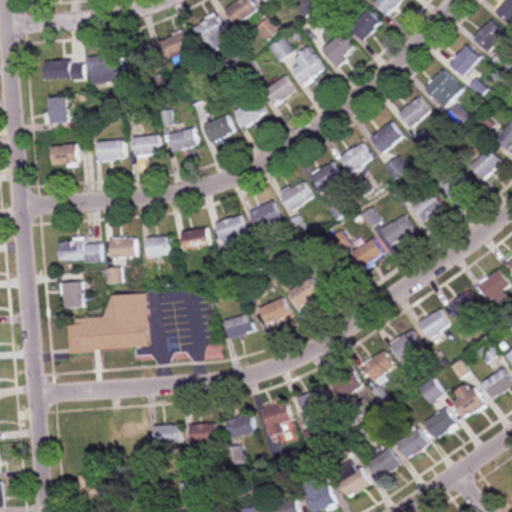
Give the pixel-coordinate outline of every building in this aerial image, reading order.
[(259,10),(250,0),(241,0),(226,12),(238,26),(259,10)] [(377,0),(376,2),(389,16),(404,0),(377,0)] [(511,0),(509,0),(499,11),(511,23),(511,0)] [(383,23),(371,10),(352,28),(365,41),(383,23)] [(195,28),(211,55),(233,43),(217,16),(195,28)] [(268,42),(284,31),(275,16),(258,27),(268,42)] [(475,40),(489,53),(507,33),(493,20),(475,40)] [(193,49),(185,32),(161,43),(169,60),(193,49)] [(325,48),(336,64),(357,49),(346,34),(325,48)] [(282,62),(296,51),(286,37),(272,48),(282,62)] [(153,66),(148,45),(130,49),(135,70),(153,66)] [(452,63),(465,76),(483,59),(470,46),(452,63)] [(327,69),(309,48),(296,59),(300,65),(294,70),(308,86),(327,69)] [(95,86),(120,81),(115,55),(90,60),(95,86)] [(47,81),(85,81),(85,62),(47,62),(47,81)] [(465,90),(445,70),(426,88),(446,108),(465,90)] [(278,108),(298,93),(286,77),(266,92),(278,108)] [(401,114),(413,128),(433,111),(421,97),(401,114)] [(69,98),(50,98),(50,124),(69,124),(69,98)] [(268,115),(259,98),(237,111),(246,128),(268,115)] [(200,119),(213,115),(209,102),(196,106),(200,119)] [(448,117),(459,129),(471,118),(460,106),(448,117)] [(212,144),(236,135),(230,117),(206,125),(212,144)] [(511,154),(511,153),(511,121),(495,138),(511,154)] [(404,138),(393,123),(373,139),(384,154),(404,138)] [(171,135),(176,153),(201,147),(197,129),(171,135)] [(137,158),(163,155),(161,136),(135,139),(137,158)] [(101,162),(127,162),(127,142),(100,143),(101,162)] [(342,156),(350,172),(374,160),(366,144),(342,156)] [(53,166),(80,166),(80,146),(53,146),(53,166)] [(503,163),(489,149),(471,167),(485,181),(503,163)] [(344,177),(333,162),(312,176),(323,191),(344,177)] [(455,202),(476,186),(463,171),(443,187),(455,202)] [(315,199),(305,181),(283,193),(293,212),(315,199)] [(425,223),(445,208),(434,193),(413,207),(425,223)] [(260,229),(283,218),(276,202),(252,212),(260,229)] [(382,221),(373,208),(363,215),(372,228),(382,221)] [(393,246),(414,232),(404,216),(383,230),(393,246)] [(238,235),(247,234),(245,218),(220,221),(224,249),(240,246),(238,235)] [(183,234),(188,252),(211,246),(207,228),(183,234)] [(148,239),(150,258),(176,255),(174,236),(148,239)] [(112,241),(114,260),(139,257),(138,238),(112,241)] [(385,254),(374,238),(353,252),(364,268),(385,254)] [(61,242),(61,262),(103,262),(103,242),(61,242)] [(331,287),(352,276),(344,260),(323,271),(331,287)] [(109,270),(111,285),(124,284),(123,268),(109,270)] [(480,287),(492,302),(511,286),(499,271),(480,287)] [(290,292),(300,307),(321,293),(311,278),(290,292)] [(85,309),(84,282),(64,283),(65,309),(85,309)] [(449,306),(460,321),(480,306),(469,291),(449,306)] [(111,318),(69,319),(70,352),(150,349),(148,294),(110,296),(111,318)] [(291,314),(283,298),(260,309),(268,325),(291,314)] [(451,326),(441,310),(419,324),(430,340),(451,326)] [(255,332),(250,314),(225,321),(230,339),(255,332)] [(402,361),(424,346),(412,329),(390,344),(402,361)] [(500,354),(491,344),(480,354),(490,364),(500,354)] [(373,381),(395,367),(385,352),(363,366),(373,381)] [(340,400),(363,387),(354,371),(330,384),(340,400)] [(493,400),(511,389),(511,380),(507,371),(484,382),(493,400)] [(468,419),(487,405),(470,383),(451,397),(468,419)] [(298,399),(307,416),(329,405),(321,388),(298,399)] [(296,434),(286,403),(263,410),(272,441),(296,434)] [(426,423),(438,440),(459,426),(447,409),(426,423)] [(227,421),(231,439),(256,434),(252,416),(227,421)] [(363,430),(371,444),(385,437),(377,422),(363,430)] [(191,443),(217,443),(217,425),(190,425),(191,443)] [(120,447),(146,447),(146,427),(120,427),(120,447)] [(182,445),(182,427),(155,427),(155,445),(182,445)] [(398,443),(409,460),(430,446),(418,429),(398,443)] [(226,449),(229,466),(245,463),(242,446),(226,449)] [(381,479),(401,465),(390,449),(371,463),(381,479)] [(349,499),(371,486),(361,469),(340,482),(349,499)] [(81,475),(82,502),(101,501),(100,475),(81,475)] [(320,511),(336,506),(324,477),(303,486),(313,511),(320,511)] [(261,493),(266,491),(262,478),(256,479),(261,493)] [(105,506),(121,505),(119,489),(104,491),(105,506)] [(272,506),(273,511),(299,511),(295,498),(272,506)]
